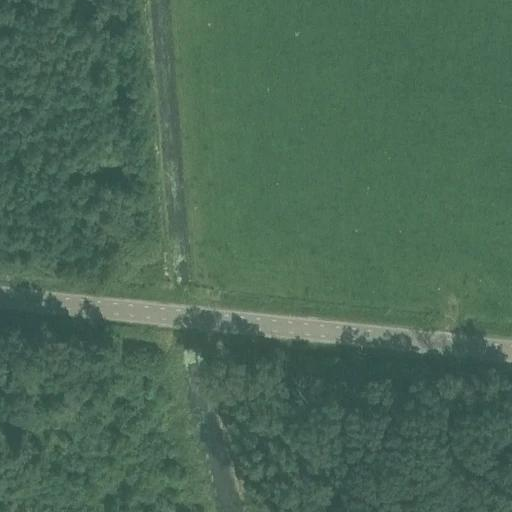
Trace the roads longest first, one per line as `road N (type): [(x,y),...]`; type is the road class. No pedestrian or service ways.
road 1 (tertiary): [(511,352),(0,296)]
road 2 (track): [(197,317),(257,511)]
